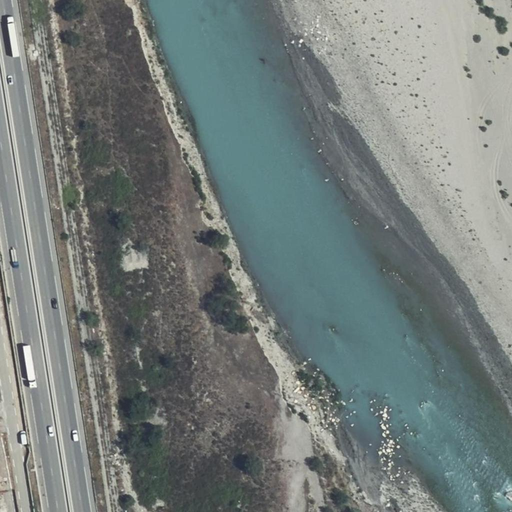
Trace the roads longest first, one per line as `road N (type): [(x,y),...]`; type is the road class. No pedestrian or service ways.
road 1 (trunk): [(82,511),(2,0)]
road 2 (trunk): [(0,138),(58,511)]
road 3 (unclassified): [(0,328),(29,511)]
